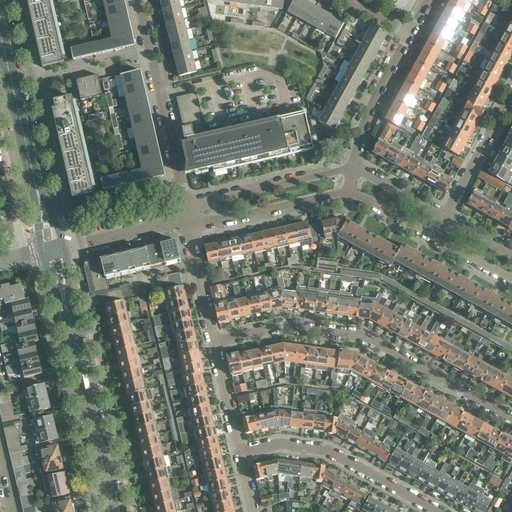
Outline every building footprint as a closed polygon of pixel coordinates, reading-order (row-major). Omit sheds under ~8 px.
[(26,0),(27,3),(28,3),(29,5),(28,5),(31,21),(32,20),(33,23),(32,23),(35,38),(36,38),(37,40),(36,40),(42,68),(64,63),(63,59),(66,59),(52,0),(26,0)] [(124,0),(102,0),(105,8),(125,3),(124,0)] [(178,0),(169,0),(161,2),(164,13),(181,9),(178,0)] [(211,0),(282,9),(283,0),(211,0)] [(303,0),(293,0),(287,12),(296,17),(305,1),(303,0)] [(463,0),(450,0),(448,4),(462,11),(467,2),(463,0)] [(305,1),(296,17),(306,22),(315,6),(305,1)] [(125,3),(105,8),(107,19),(128,14),(125,3)] [(448,4),(443,13),(456,21),(462,11),(448,4)] [(478,8),(486,12),(488,8),(480,4),(478,8)] [(315,6),(306,22),(316,28),(325,12),(315,6)] [(476,12),(484,16),(486,12),(478,8),(476,12)] [(181,9),(164,13),(166,24),(183,20),(181,9)] [(325,12),(316,28),(325,33),(334,17),(325,12)] [(443,13),(438,23),(451,30),(456,21),(443,13)] [(490,13),(484,23),(489,26),(495,16),(490,13)] [(128,14),(107,19),(109,29),(130,24),(128,14)] [(334,17),(325,33),(335,38),(344,23),(334,17)] [(183,20),(166,24),(169,34),(186,30),(183,20)] [(470,23),(467,27),(475,31),(479,24),(471,20),(469,23),(470,23)] [(438,23),(432,32),(446,40),(451,30),(438,23)] [(484,23),(479,32),(484,35),(489,26),(484,23)] [(130,24),(109,29),(112,39),(112,40),(132,35),(130,24)] [(508,24),(503,33),(511,37),(511,25),(510,24),(508,24)] [(371,25),(366,35),(381,44),(387,34),(371,25)] [(465,31),(473,36),(475,31),(467,27),(465,31)] [(186,30),(169,34),(171,45),(189,41),(186,30)] [(432,32),(427,42),(441,50),(446,40),(432,32)] [(479,32),(474,42),(479,44),(484,35),(479,32)] [(511,37),(503,33),(498,42),(511,50),(511,37)] [(132,35),(112,40),(115,51),(135,46),(132,35)] [(366,35),(360,45),(376,53),(381,44),(366,35)] [(112,39),(92,44),(94,56),(115,51),(112,40),(112,39)] [(189,41),(171,45),(174,56),(191,52),(189,41)] [(427,42),(422,52),(435,60),(441,50),(427,42)] [(457,46),(465,50),(467,46),(459,42),(457,46)] [(474,42),(469,51),(474,54),(479,44),(474,42)] [(511,50),(498,42),(493,52),(508,60),(508,59),(510,60),(511,55),(511,54),(511,52),(511,50)] [(92,44),(70,49),(73,61),(94,56),(92,44)] [(360,45),(356,53),(371,62),(376,53),(360,45)] [(452,56),(459,60),(465,50),(457,46),(452,56)] [(469,51),(464,60),(469,63),(474,54),(469,51)] [(191,52),(174,56),(177,67),(194,62),(191,52)] [(422,52),(417,61),(430,69),(435,60),(422,52)] [(493,52),(487,61),(504,70),(507,64),(506,64),(508,60),(493,52)] [(356,53),(350,63),(366,71),(371,62),(356,53)] [(340,80),(349,63),(345,61),(336,78),(340,80)] [(417,61),(411,71),(425,79),(430,69),(417,61)] [(487,61),(482,70),(498,79),(500,75),(501,75),(504,70),(487,61)] [(194,62),(177,67),(179,77),(197,72),(194,62)] [(447,66),(455,70),(457,66),(449,62),(447,66)] [(350,63),(346,71),(361,80),(366,71),(350,63)] [(445,70),(453,74),(455,70),(447,66),(445,70)] [(140,70),(120,75),(122,86),(143,81),(140,70)] [(482,70),(477,80),(492,89),(494,84),(496,85),(499,80),(497,79),(498,79),(482,70)] [(346,71),(340,81),(356,90),(361,80),(346,71)] [(411,71),(406,81),(419,88),(425,79),(411,71)] [(97,75),(86,78),(91,98),(102,96),(97,75)] [(436,85),(444,90),(447,86),(446,85),(449,79),(442,76),(439,82),(439,81),(436,85)] [(86,78),(76,80),(80,101),(91,98),(86,78)] [(453,79),(448,89),(453,91),(458,82),(453,79)] [(477,80),(472,89),(487,98),(489,94),(491,95),(493,89),(492,89),(477,80)] [(143,81),(122,86),(125,97),(145,92),(143,81)] [(340,81),(335,91),(350,100),(356,90),(340,81)] [(406,81),(401,91),(414,98),(419,88),(406,81)] [(434,89),(442,94),(444,90),(436,85),(434,89)] [(448,89),(443,99),(447,101),(453,91),(448,89)] [(472,89),(467,99),(482,107),(484,103),(485,104),(488,99),(487,98),(472,89)] [(335,91),(329,101),(345,110),(350,100),(335,91)] [(401,91),(395,101),(409,108),(414,98),(401,91)] [(145,92),(125,97),(127,107),(148,102),(145,92)] [(196,93),(176,97),(183,129),(182,129),(184,139),(186,139),(186,142),(181,143),(186,163),(185,174),(195,172),(195,175),(208,172),(207,169),(213,168),(213,172),(213,173),(238,167),(239,169),(240,169),(240,167),(257,163),(263,161),(263,163),(265,163),(264,161),(287,155),(288,158),(289,157),(289,155),(313,150),(312,146),(305,114),(304,112),(206,135),(206,134),(196,93)] [(71,96),(50,101),(53,116),(54,116),(55,118),(54,118),(57,133),(58,133),(59,136),(58,136),(61,151),(62,151),(63,153),(62,153),(65,169),(66,168),(67,171),(66,171),(72,198),(94,193),(93,190),(96,189),(75,100),(72,100),(71,96)] [(485,109),(482,107),(467,99),(465,98),(459,108),(463,109),(479,118),(480,119),(485,109)] [(443,99),(438,108),(442,111),(447,101),(443,99)] [(426,104),(434,109),(436,105),(428,100),(426,104)] [(329,101),(323,112),(339,121),(345,110),(329,101)] [(395,101),(390,111),(403,118),(409,108),(395,101)] [(148,102),(127,107),(130,118),(150,113),(148,102)] [(424,109),(431,113),(434,109),(426,104),(424,109)] [(438,108),(433,117),(437,120),(442,111),(438,108)] [(458,118),(457,119),(473,127),(475,123),(476,124),(479,118),(463,109),(460,115),(456,113),(455,117),(458,118)] [(390,111),(385,120),(398,127),(403,118),(390,111)] [(339,121),(323,112),(318,121),(334,130),(339,121)] [(150,113),(130,118),(132,128),(153,123),(150,113)] [(450,122),(448,126),(452,128),(468,136),(470,132),(471,133),(474,128),(472,127),(473,127),(457,119),(454,124),(450,122)] [(415,124),(423,129),(425,125),(417,120),(415,124)] [(153,123),(132,128),(135,139),(155,134),(153,123)] [(387,124),(385,129),(391,133),(391,134),(393,135),(397,128),(392,125),(391,126),(387,124)] [(413,129),(420,133),(423,129),(415,124),(413,129)] [(425,126),(421,135),(426,138),(431,129),(425,126)] [(452,128),(447,137),(462,146),(464,142),(466,143),(469,138),(467,137),(468,136),(452,128)] [(378,139),(379,139),(378,140),(377,141),(376,143),(376,144),(372,152),(383,157),(389,145),(393,139),(389,137),(391,134),(391,133),(385,129),(384,129),(378,139)] [(155,134),(135,139),(137,149),(157,145),(155,134)] [(409,151),(413,153),(418,143),(421,136),(418,134),(409,151)] [(447,137),(442,147),(457,156),(459,151),(461,152),(463,147),(462,146),(447,137)] [(389,145),(383,157),(388,160),(388,161),(393,164),(400,151),(402,148),(395,145),(398,140),(394,138),(393,139),(389,145)] [(414,175),(421,163),(423,159),(416,156),(422,145),(418,143),(413,153),(410,157),(404,169),(408,172),(414,175)] [(320,144),(312,146),(313,150),(315,158),(323,157),(320,144)] [(511,148),(504,144),(504,145),(502,144),(500,149),(501,150),(499,154),(511,160),(511,148)] [(157,145),(137,149),(139,160),(160,155),(157,145)] [(400,151),(393,164),(399,167),(404,169),(410,157),(413,153),(409,151),(402,147),(402,148),(400,151)] [(452,155),(444,151),(443,153),(446,155),(444,158),(449,161),(452,155)] [(496,159),(494,163),(510,172),(511,167),(511,160),(499,154),(497,154),(495,158),(496,159)] [(160,155),(139,160),(142,170),(162,166),(160,155)] [(453,156),(451,158),(449,162),(457,166),(460,167),(463,162),(453,156)] [(421,163),(414,175),(419,179),(420,178),(424,181),(431,168),(433,165),(436,159),(432,157),(429,162),(423,159),(421,163)] [(491,169),(489,173),(511,185),(511,180),(507,178),(510,172),(494,163),(494,164),(492,163),(490,168),(491,169)] [(435,187),(442,174),(444,171),(433,165),(424,181),(429,183),(429,184),(435,187)] [(162,166),(142,170),(145,181),(165,177),(162,166)] [(142,170),(121,175),(124,186),(145,181),(142,170)] [(442,174),(435,187),(440,190),(441,190),(446,192),(456,173),(452,171),(448,177),(442,174)] [(480,179),(487,183),(491,177),(481,171),(477,177),(480,179)] [(121,175),(100,179),(103,191),(124,186),(121,175)] [(491,177),(487,183),(501,191),(504,184),(491,177)] [(482,191),(478,189),(474,189),(473,192),(472,192),(470,195),(471,195),(466,203),(477,210),(484,197),(486,194),(488,190),(484,188),(482,191)] [(507,205),(509,201),(511,196),(511,194),(509,193),(503,204),(506,206),(507,205)] [(487,216),(494,203),(496,200),(486,194),(484,197),(477,210),(482,212),(481,213),(487,216)] [(505,209),(498,221),(503,224),(508,227),(511,220),(511,208),(511,205),(511,202),(509,201),(507,205),(506,206),(505,209)] [(494,203),(487,216),(493,219),(493,218),(498,221),(505,209),(494,203)] [(336,219),(321,222),(324,235),(325,238),(325,239),(334,237),(333,235),(334,235),(337,237),(344,224),(336,219)] [(373,235),(347,220),(345,224),(344,224),(337,237),(336,239),(348,245),(349,244),(353,246),(352,247),(363,253),(373,235)] [(307,222),(296,225),(300,241),(299,242),(300,246),(313,243),(312,242),(308,225),(308,226),(307,222)] [(324,235),(321,222),(315,224),(318,237),(324,235)] [(313,224),(308,225),(312,242),(318,241),(314,226),(313,224)] [(296,225),(285,228),(289,245),(299,242),(300,241),(296,225)] [(285,228),(273,230),(277,248),(289,245),(285,228)] [(262,233),(266,250),(267,253),(271,252),(271,249),(277,248),(273,230),(262,233)] [(262,233),(251,236),(255,253),(266,250),(262,233)] [(399,249),(373,235),(363,253),(374,259),(375,258),(379,260),(378,262),(390,268),(391,267),(393,263),(396,256),(395,256),(399,249)] [(251,236),(239,238),(243,256),(255,253),(251,236)] [(243,256),(239,238),(228,241),(232,258),(243,256)] [(176,240),(161,244),(166,266),(181,262),(176,240)] [(232,258),(228,241),(216,244),(220,261),(221,263),(225,262),(225,260),(232,258)] [(161,244),(146,247),(151,270),(166,266),(161,244)] [(205,246),(209,263),(220,261),(216,244),(205,246)] [(428,259),(402,244),(395,256),(396,256),(393,263),(403,269),(404,267),(408,269),(407,271),(418,277),(428,259)] [(146,247),(131,251),(136,273),(151,270),(146,247)] [(131,251),(116,254),(121,277),(136,273),(131,251)] [(101,259),(100,259),(104,277),(106,277),(107,280),(121,277),(116,254),(100,258),(101,259)] [(338,261),(317,258),(316,269),(336,271),(338,261)] [(100,259),(86,265),(93,295),(103,292),(106,303),(122,299),(121,292),(120,287),(112,289),(109,290),(107,280),(106,277),(104,277),(100,259)] [(454,273),(428,259),(418,277),(430,283),(431,281),(434,284),(434,285),(444,291),(454,273)] [(222,269),(218,270),(219,275),(211,277),(213,283),(225,280),(224,274),(222,269)] [(274,272),(278,290),(282,307),(287,308),(288,309),(292,310),(293,308),(294,309),(296,291),(284,289),(280,271),(274,272)] [(181,278),(179,272),(168,275),(169,281),(181,278)] [(454,273),(444,291),(456,297),(457,296),(461,298),(460,300),(471,306),(481,288),(454,273)] [(169,281),(168,275),(156,277),(157,284),(169,281)] [(389,279),(383,275),(380,280),(387,284),(389,279)] [(182,285),(181,278),(169,281),(170,287),(182,285)] [(393,287),(396,283),(389,279),(387,284),(393,287)] [(170,287),(169,281),(157,284),(159,290),(170,287)] [(119,286),(120,287),(121,292),(133,289),(132,283),(119,286)] [(268,292),(272,310),(276,309),(277,310),(281,309),(282,307),(278,290),(272,291),(270,283),(266,284),(268,292)] [(296,291),(294,309),(298,309),(299,311),(303,311),(304,310),(307,293),(300,292),(301,283),(297,283),(296,291)] [(400,291),(402,286),(396,283),(393,287),(400,291)] [(307,293),(304,310),(309,311),(309,312),(314,313),(314,311),(315,312),(317,294),(311,293),(312,285),(308,284),(307,293)] [(9,285),(0,286),(0,305),(0,306),(5,305),(25,299),(21,285),(10,287),(9,285)] [(222,285),(211,287),(212,294),(224,292),(222,285)] [(246,297),(247,297),(251,315),(255,314),(256,315),(260,314),(261,312),(262,312),(257,295),(251,296),(248,285),(244,286),(246,297)] [(164,290),(165,291),(167,302),(185,298),(185,297),(186,296),(185,292),(184,292),(183,286),(164,290)] [(257,295),(262,312),(266,311),(267,312),(271,311),(271,310),(272,310),(268,292),(261,294),(259,286),(255,287),(257,295)] [(406,294),(409,290),(402,286),(400,291),(406,294)] [(237,287),(234,287),(241,317),(245,316),(246,317),(250,316),(250,315),(251,315),(247,297),(246,297),(241,299),(238,287),(237,287)] [(507,302),(481,288),(471,306),(482,312),(483,310),(487,312),(486,314),(497,320),(507,302)] [(133,289),(121,292),(122,299),(135,296),(133,289)] [(413,298),(415,294),(409,290),(406,294),(413,298)] [(215,294),(212,294),(219,324),(230,321),(230,320),(231,319),(227,302),(226,301),(224,292),(215,294)] [(339,297),(336,315),(337,315),(337,316),(341,317),(342,315),(347,316),(349,299),(350,293),(346,292),(345,298),(339,297)] [(318,293),(317,294),(315,312),(320,312),(320,314),(324,314),(325,313),(326,313),(328,296),(321,295),(322,293),(318,293)] [(371,305),(360,303),(358,317),(359,319),(363,320),(364,318),(368,319),(369,319),(377,304),(381,296),(377,294),(373,302),(371,305)] [(420,302),(422,297),(415,294),(413,298),(420,302)] [(328,296),(326,313),(327,315),(331,315),(332,314),(336,315),(339,297),(339,296),(335,295),(334,297),(328,296)] [(141,309),(147,307),(145,302),(144,296),(138,298),(140,309),(141,309)] [(426,305),(429,301),(422,297),(420,302),(426,305)] [(185,298),(167,302),(170,313),(188,309),(188,308),(189,306),(188,303),(186,302),(185,298)] [(25,299),(5,305),(6,310),(12,308),(14,314),(31,310),(28,299),(25,299)] [(349,299),(347,316),(348,318),(352,318),(353,317),(358,317),(360,303),(360,300),(349,299)] [(377,304),(369,319),(369,321),(373,323),(374,322),(379,324),(387,309),(386,309),(391,301),(387,299),(383,307),(377,304)] [(106,304),(106,305),(107,310),(107,311),(107,315),(109,316),(109,317),(127,313),(124,300),(106,304)] [(241,317),(236,300),(227,302),(231,319),(234,319),(235,320),(239,319),(240,317),(241,317)] [(433,309),(435,304),(429,301),(426,305),(433,309)] [(511,304),(507,302),(497,320),(508,326),(509,325),(511,326),(511,304)] [(439,313),(442,308),(435,304),(433,309),(439,313)] [(446,316),(448,312),(442,308),(439,313),(446,316)] [(188,309),(170,313),(172,324),(191,320),(190,318),(191,317),(190,314),(189,313),(188,309)] [(387,309),(379,324),(380,325),(380,327),(382,328),(383,327),(388,329),(396,314),(397,313),(393,311),(392,312),(387,309)] [(31,310),(14,314),(16,325),(34,321),(31,310)] [(452,320),(455,315),(448,312),(446,316),(452,320)] [(127,313),(109,317),(110,321),(109,322),(110,326),(111,327),(112,328),(130,324),(127,313)] [(406,340),(415,325),(420,316),(415,313),(413,318),(408,315),(407,316),(406,318),(405,319),(406,320),(397,335),(398,335),(397,337),(401,339),(403,338),(406,340)] [(396,314),(388,329),(388,330),(388,331),(392,334),(393,333),(397,335),(406,320),(405,319),(406,318),(403,316),(402,317),(396,314)] [(459,323),(461,319),(455,315),(452,320),(459,323)] [(416,345),(424,330),(431,318),(427,316),(421,328),(415,325),(406,340),(407,341),(407,342),(411,344),(412,343),(416,345)] [(466,327),(468,323),(461,319),(459,323),(466,327)] [(191,320),(172,324),(175,334),(193,330),(193,329),(193,328),(193,325),(191,323),(191,320)] [(34,321),(16,325),(18,335),(36,331),(34,321)] [(424,330),(416,345),(416,346),(416,348),(420,350),(421,349),(425,351),(434,335),(440,324),(436,322),(430,333),(424,330)] [(472,331),(475,326),(468,323),(466,327),(472,331)] [(130,324),(112,328),(112,332),(112,334),(112,337),(114,338),(114,339),(132,335),(130,324)] [(160,326),(154,327),(157,338),(163,337),(160,326)] [(479,334),(481,330),(475,326),(472,331),(479,334)] [(156,340),(153,330),(147,331),(150,342),(156,340)] [(193,330),(175,334),(177,344),(195,340),(194,336),(195,335),(194,331),(193,330)] [(485,338),(488,333),(481,330),(479,334),(485,338)] [(36,331),(18,335),(21,346),(34,343),(34,342),(38,341),(36,331)] [(480,342),(482,338),(473,333),(470,337),(480,342)] [(492,342),(494,337),(488,333),(485,338),(492,342)] [(132,335),(114,339),(115,343),(114,345),(115,348),(116,349),(117,350),(135,345),(132,335)] [(434,335),(425,351),(426,351),(426,353),(429,355),(431,354),(435,356),(444,340),(443,340),(444,339),(440,337),(440,338),(434,335)] [(444,340),(435,356),(435,358),(439,360),(441,359),(444,361),(453,346),(452,345),(456,338),(457,336),(454,335),(453,336),(451,339),(446,336),(444,340)] [(498,345),(501,341),(494,337),(492,342),(498,345)] [(482,338),(480,342),(480,343),(489,348),(491,343),(482,338)] [(195,340),(177,344),(180,355),(198,351),(197,346),(198,345),(197,342),(195,341),(195,340)] [(505,349),(507,344),(501,341),(498,345),(505,349)] [(453,346),(444,361),(445,361),(445,363),(449,365),(450,364),(454,367),(463,351),(465,347),(462,346),(462,345),(459,343),(457,343),(455,342),(453,346)] [(21,346),(17,347),(19,357),(37,353),(34,343),(21,346)] [(295,364),(297,346),(293,345),(292,344),(288,343),(287,344),(283,344),(284,362),(295,364)] [(274,346),(269,347),(273,365),(284,362),(283,344),(279,345),(279,344),(275,345),(274,346)] [(135,345),(117,350),(116,352),(117,355),(118,356),(119,360),(137,356),(135,345)] [(305,365),(308,347),(303,347),(303,345),(299,345),(298,346),(297,346),(295,364),(305,365)] [(264,348),(259,349),(263,367),(266,378),(270,377),(268,366),(273,365),(269,347),(268,346),(264,347),(264,348)] [(316,367),(318,348),(314,348),(314,347),(310,346),(309,347),(308,347),(305,365),(316,367)] [(166,347),(159,349),(162,359),(169,358),(166,347)] [(316,367),(316,370),(326,372),(329,350),(325,349),(324,348),(320,347),(319,349),(318,348),(316,367)] [(253,351),(249,352),(252,369),(263,367),(259,349),(258,350),(257,349),(253,350),(253,351)] [(329,350),(327,368),(331,369),(330,379),(331,381),(336,382),(338,370),(340,351),(336,351),(335,349),(331,349),(330,350),(329,350)] [(341,350),(340,351),(338,370),(338,374),(349,375),(350,371),(352,371),(352,372),(361,356),(356,353),(356,352),(347,351),(347,350),(341,349),(341,350)] [(463,351),(454,367),(454,368),(458,371),(459,369),(464,372),(472,356),(474,351),(470,349),(468,354),(463,351)] [(198,351),(180,355),(182,366),(200,362),(199,357),(200,356),(199,353),(198,352),(198,351)] [(252,369),(249,352),(248,352),(247,351),(243,352),(242,353),(238,354),(242,372),(252,369)] [(37,353),(19,357),(22,367),(39,363),(37,353)] [(238,354),(238,353),(227,356),(231,376),(243,373),(242,372),(238,354)] [(472,356),(464,372),(463,374),(467,376),(469,375),(473,377),(481,361),(483,357),(479,354),(477,359),(472,356)] [(361,356),(352,372),(358,375),(353,382),(357,384),(361,377),(362,377),(371,361),(366,359),(366,357),(362,355),(361,356)] [(137,356),(119,360),(119,362),(119,363),(120,367),(121,367),(122,371),(140,367),(137,356)] [(169,358),(162,359),(165,371),(171,369),(169,358)] [(371,361),(362,377),(367,380),(366,383),(365,382),(362,388),(366,391),(370,382),(371,382),(380,366),(376,364),(376,362),(372,360),(371,361)] [(481,361),(473,377),(473,379),(477,381),(478,380),(482,382),(491,366),(492,365),(488,363),(487,364),(481,361)] [(200,362),(182,366),(185,377),(201,373),(203,372),(202,368),(203,366),(202,363),(201,362),(200,362)] [(39,363),(22,367),(24,378),(42,373),(39,363)] [(500,372),(492,387),(492,388),(492,389),(496,391),(497,390),(501,393),(510,377),(509,377),(511,371),(511,363),(511,364),(506,375),(500,372)] [(380,366),(371,382),(381,388),(390,372),(385,369),(385,367),(382,365),(380,366)] [(491,366),(482,382),(483,382),(482,384),(486,386),(487,385),(492,387),(500,372),(501,370),(497,368),(497,370),(491,366)] [(140,367),(122,371),(122,373),(121,374),(122,378),(123,378),(124,383),(142,379),(140,367)] [(390,372),(381,388),(390,393),(399,377),(394,375),(394,373),(391,371),(390,372)] [(165,374),(167,381),(174,379),(172,372),(165,374)] [(185,377),(182,377),(185,388),(203,384),(203,383),(204,381),(203,378),(202,378),(201,373),(185,377)] [(399,377),(390,393),(399,398),(408,383),(404,380),(404,379),(401,377),(399,378),(399,377)] [(511,378),(510,377),(501,393),(502,393),(501,394),(505,397),(507,396),(511,398),(511,396),(511,378)] [(255,381),(257,388),(268,386),(266,378),(255,381)] [(142,379),(124,383),(125,384),(124,385),(125,389),(126,390),(127,395),(129,394),(145,389),(142,379)] [(174,379),(167,381),(169,387),(175,386),(174,379)] [(408,383),(399,398),(409,403),(418,388),(413,386),(413,384),(410,382),(409,383),(408,383)] [(24,388),(25,391),(24,391),(27,401),(47,396),(44,384),(24,388)] [(203,384),(185,388),(187,398),(206,394),(206,393),(206,392),(206,389),(204,388),(203,384)] [(236,386),(234,387),(236,393),(238,393),(239,393),(248,391),(246,384),(236,386)] [(418,388),(409,403),(419,408),(427,393),(423,391),(423,389),(419,387),(418,388)] [(7,388),(0,389),(0,397),(9,395),(7,388)] [(145,389),(129,394),(130,396),(129,397),(129,400),(131,401),(132,405),(150,401),(147,389),(145,389)] [(354,390),(352,395),(360,400),(363,395),(354,390)] [(427,393),(419,408),(428,413),(436,398),(432,396),(433,394),(429,392),(427,393)] [(206,394),(187,398),(190,409),(208,405),(208,404),(209,403),(208,399),(207,399),(206,394)] [(239,396),(236,397),(238,404),(241,403),(250,401),(249,394),(239,396)] [(9,395),(0,397),(0,403),(10,401),(9,395)] [(367,404),(370,399),(363,395),(360,400),(367,404)] [(47,396),(27,401),(29,410),(30,410),(30,412),(49,408),(47,396)] [(436,398),(428,413),(437,419),(446,403),(442,401),(442,399),(438,397),(437,398),(436,398)] [(10,401),(0,403),(0,410),(12,408),(10,401)] [(150,401),(132,405),(132,406),(131,408),(132,411),(133,412),(134,417),(153,413),(150,401)] [(446,403),(437,419),(447,424),(455,409),(451,406),(451,405),(448,403),(446,404),(446,403)] [(384,404),(381,410),(389,416),(393,410),(384,404)] [(209,409),(208,405),(190,409),(187,410),(189,416),(192,415),(193,420),(211,415),(211,414),(211,413),(211,410),(209,409)] [(271,412),(265,413),(268,428),(269,427),(270,428),(274,427),(274,426),(279,425),(278,410),(278,406),(274,406),(270,406),(271,412)] [(278,406),(278,410),(279,425),(284,426),(284,427),(288,427),(290,427),(292,412),(292,407),(282,406),(278,406)] [(12,408),(0,410),(0,413),(1,417),(13,414),(12,408)] [(455,409),(447,424),(456,429),(465,414),(461,411),(461,410),(457,408),(456,409),(455,409)] [(303,414),(301,428),(306,429),(306,430),(311,431),(311,430),(313,430),(315,410),(304,409),(303,414)] [(315,410),(313,430),(314,430),(314,431),(319,432),(319,431),(324,431),(326,417),(327,412),(315,410)] [(292,412),(290,427),(291,427),(291,428),(296,429),(296,428),(301,428),(303,414),(292,412)] [(153,413),(134,417),(135,421),(134,423),(135,426),(137,427),(137,428),(155,423),(153,413)] [(265,413),(254,416),(257,430),(262,429),(262,430),(267,429),(267,428),(268,428),(265,413)] [(338,418),(336,434),(340,437),(339,437),(344,440),(344,439),(345,440),(353,427),(356,421),(341,413),(338,418)] [(394,418),(399,421),(401,418),(402,416),(397,413),(394,418)] [(465,414),(456,429),(466,434),(474,419),(470,417),(470,415),(467,413),(465,414)] [(13,414),(1,417),(2,423),(20,419),(19,415),(14,416),(13,414)] [(211,415),(193,420),(195,430),(213,426),(213,425),(214,424),(213,420),(212,420),(211,415)] [(32,420),(33,422),(34,422),(36,432),(55,428),(52,416),(32,420)] [(244,418),(242,419),(245,434),(253,432),(253,431),(257,430),(254,416),(250,417),(244,418)] [(326,417),(324,431),(328,432),(328,433),(336,434),(338,418),(329,417),(326,417)] [(399,422),(408,427),(410,423),(401,418),(399,421),(399,422)] [(474,419),(466,434),(475,439),(484,424),(480,422),(480,420),(476,418),(475,419),(474,419)] [(20,419),(2,423),(4,430),(16,427),(15,425),(21,424),(20,419)] [(155,423),(137,428),(136,430),(137,433),(138,434),(139,438),(158,434),(155,423)] [(410,423),(408,427),(418,432),(420,429),(410,423)] [(484,424),(475,439),(485,445),(493,429),(489,427),(489,425),(486,423),(484,424)] [(213,426),(195,430),(197,441),(216,436),(216,435),(216,434),(216,431),(214,430),(213,426)] [(16,427),(4,430),(5,436),(17,433),(16,427)] [(353,427),(345,440),(347,440),(346,441),(350,443),(351,443),(356,445),(363,432),(353,427)] [(420,429),(418,432),(427,437),(430,432),(421,427),(420,429)] [(55,428),(36,432),(38,441),(37,441),(38,443),(57,439),(55,428)] [(493,429),(485,445),(490,448),(488,452),(492,454),(494,450),(503,435),(499,432),(499,431),(495,429),(494,430),(493,429)] [(180,434),(182,445),(187,443),(186,437),(188,437),(187,432),(180,434)] [(363,432),(356,445),(360,448),(360,449),(364,451),(365,450),(365,451),(373,438),(363,432)] [(17,433),(5,436),(7,441),(18,439),(17,433)] [(158,434),(139,438),(139,439),(139,441),(139,444),(141,445),(142,449),(160,445),(158,434)] [(423,438),(417,434),(413,440),(420,444),(423,438)] [(503,435),(494,450),(504,455),(511,440),(511,439),(508,438),(508,436),(504,434),(503,435)] [(216,436),(197,441),(200,451),(218,447),(217,442),(218,441),(217,438),(216,437),(216,436)] [(373,438),(365,451),(367,452),(366,452),(371,455),(371,454),(376,457),(383,443),(373,438)] [(18,439),(7,441),(8,447),(20,445),(18,439)] [(511,440),(504,455),(501,460),(511,466),(511,463),(511,440)] [(387,463),(389,464),(389,465),(392,467),(393,466),(397,469),(405,453),(410,445),(407,442),(402,451),(396,448),(387,463)] [(383,443),(376,457),(380,459),(380,460),(384,462),(385,462),(386,462),(387,460),(393,449),(383,443)] [(20,445),(8,447),(10,455),(20,452),(22,452),(27,450),(26,446),(20,447),(20,445)] [(57,445),(40,449),(40,450),(36,451),(37,456),(41,455),(41,456),(43,455),(44,461),(60,457),(59,455),(60,455),(60,451),(58,451),(57,445)] [(160,445),(142,449),(142,450),(141,452),(142,455),(143,456),(144,460),(163,456),(160,445)] [(218,447),(200,451),(202,461),(221,457),(220,453),(221,452),(220,449),(219,448),(218,447)] [(405,453),(397,469),(398,469),(398,470),(401,472),(403,472),(407,474),(415,459),(420,451),(419,450),(416,448),(415,448),(411,456),(405,453)] [(22,452),(20,452),(10,455),(13,468),(23,466),(29,464),(27,456),(23,458),(22,452)] [(193,459),(191,460),(190,454),(185,455),(187,466),(194,464),(193,459)] [(415,459),(407,474),(408,475),(408,476),(411,477),(412,477),(416,479),(428,459),(429,456),(424,454),(420,461),(415,459)] [(465,457),(475,463),(477,459),(467,454),(465,457)] [(163,456),(144,460),(145,461),(144,463),(144,466),(146,467),(147,471),(165,467),(163,456)] [(41,474),(42,473),(45,473),(63,469),(61,463),(62,462),(61,459),(60,458),(60,457),(44,461),(46,467),(44,467),(44,468),(40,469),(41,474)] [(221,457),(202,461),(205,472),(223,468),(222,464),(223,462),(222,459),(221,458),(221,457)] [(428,459),(416,479),(417,480),(417,481),(420,483),(422,482),(426,485),(434,469),(437,464),(428,459)] [(475,463),(484,468),(486,464),(477,459),(475,463)] [(486,464),(484,468),(492,472),(497,463),(489,459),(486,464)] [(270,462),(265,464),(269,481),(274,480),(273,476),(278,475),(278,461),(275,461),(275,460),(270,462)] [(281,461),(278,461),(278,475),(279,479),(288,481),(291,462),(285,462),(286,461),(281,460),(281,461)] [(296,463),(291,462),(288,481),(287,487),(291,487),(293,477),(300,478),(302,464),(301,464),(301,463),(296,462),(296,463)] [(302,464),(300,478),(300,482),(307,483),(307,488),(311,489),(311,483),(312,479),(314,466),(308,465),(308,464),(304,463),(304,464),(302,464)] [(435,490),(443,474),(448,465),(445,463),(440,472),(434,469),(426,485),(427,486),(430,488),(431,487),(435,490)] [(261,464),(253,465),(257,480),(264,479),(265,482),(269,481),(265,464),(261,464)] [(314,466),(312,479),(315,480),(322,481),(327,471),(325,469),(325,466),(317,465),(317,466),(314,466)] [(23,466),(13,468),(14,474),(25,472),(23,466)] [(165,467),(147,471),(147,473),(146,474),(147,477),(149,478),(150,482),(168,478),(165,467)] [(223,468),(205,472),(208,483),(226,479),(225,474),(226,473),(225,470),(224,469),(223,468)] [(327,471),(322,481),(321,485),(330,490),(338,477),(333,474),(334,473),(329,471),(329,472),(327,471)] [(25,472),(14,474),(16,480),(26,478),(25,474),(25,472)] [(453,479),(445,495),(446,497),(449,498),(450,498),(454,500),(462,485),(468,474),(464,472),(458,482),(453,479)] [(47,476),(43,477),(42,477),(47,499),(52,498),(69,494),(63,473),(58,474),(47,476)] [(443,474),(435,490),(436,490),(436,491),(439,493),(441,493),(445,495),(453,479),(443,474)] [(497,489),(501,481),(492,476),(488,484),(497,489)] [(338,477),(330,490),(340,495),(348,482),(347,482),(347,481),(343,478),(342,479),(338,477)] [(506,477),(501,486),(505,488),(510,479),(508,478),(506,477)] [(26,478),(16,480),(17,486),(28,484),(27,483),(27,480),(26,478)] [(168,478),(150,482),(150,484),(149,485),(150,488),(151,489),(152,494),(171,489),(168,478)] [(191,481),(192,488),(201,486),(199,479),(191,481)] [(226,479),(208,483),(210,493),(228,489),(227,485),(228,484),(227,480),(226,480),(226,479)] [(348,482),(340,495),(350,501),(358,488),(353,485),(354,484),(349,482),(349,483),(348,482)] [(462,485),(454,500),(455,501),(455,502),(458,504),(460,503),(464,505),(472,490),(474,485),(471,484),(470,483),(468,488),(462,485)] [(17,486),(18,492),(29,489),(29,487),(28,484),(17,486)] [(484,490),(475,485),(472,490),(464,505),(464,506),(464,507),(468,509),(469,508),(473,511),(482,494),(484,490)] [(499,490),(506,495),(508,491),(505,488),(501,486),(499,490)] [(358,511),(368,494),(367,493),(367,492),(363,490),(363,491),(358,488),(350,501),(348,505),(358,511)] [(29,489),(18,492),(20,498),(31,495),(29,489)] [(171,489),(152,494),(152,495),(152,496),(152,500),(154,500),(155,505),(173,500),(171,489)] [(228,489),(210,493),(213,504),(231,500),(230,496),(231,494),(230,491),(229,490),(228,489)] [(362,509),(362,510),(366,511),(373,511),(380,500),(375,498),(375,496),(372,494),(371,495),(370,495),(362,509)] [(485,511),(492,500),(491,499),(493,496),(489,494),(488,497),(482,494),(473,511),(474,511),(473,511),(485,511)] [(31,495),(20,498),(21,504),(33,501),(31,495)] [(264,497),(260,498),(262,504),(273,501),(272,496),(272,495),(264,497)] [(503,499),(496,495),(491,504),(498,508),(503,499)] [(70,500),(51,504),(50,500),(34,504),(35,507),(35,508),(39,507),(41,507),(42,510),(51,508),(52,510),(54,510),(54,511),(68,511),(74,511),(73,504),(71,505),(70,500)] [(173,500),(155,505),(155,506),(154,507),(155,511),(156,511),(174,511),(176,511),(173,500)] [(231,500),(213,504),(214,511),(226,511),(233,510),(233,506),(233,505),(233,502),(231,501),(231,500)] [(380,500),(373,511),(385,511),(389,505),(385,503),(385,502),(382,500),(380,500)] [(33,501),(21,504),(23,510),(35,507),(34,504),(33,501)]
